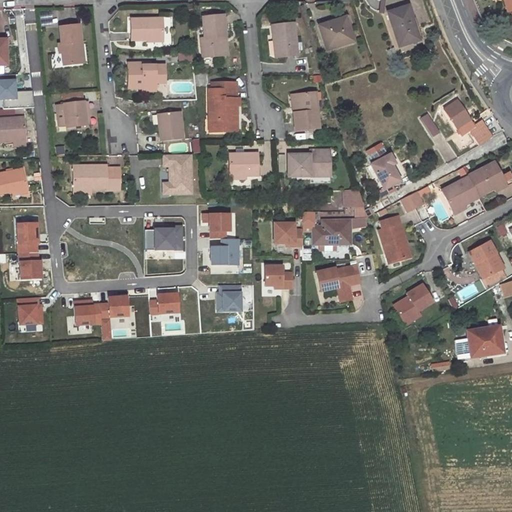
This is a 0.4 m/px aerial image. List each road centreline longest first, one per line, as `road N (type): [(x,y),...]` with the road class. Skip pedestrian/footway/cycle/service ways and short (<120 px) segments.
road 1 (residential): [(511,201),(436,242),(432,261),(370,291),(373,319),(289,319)]
road 2 (residential): [(99,0),(112,137)]
road 3 (residential): [(244,0),(260,123)]
